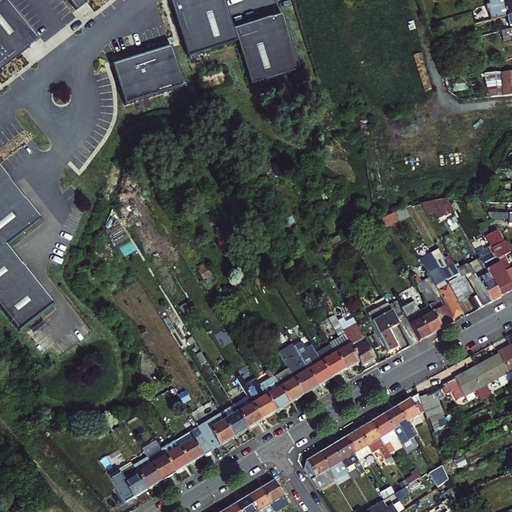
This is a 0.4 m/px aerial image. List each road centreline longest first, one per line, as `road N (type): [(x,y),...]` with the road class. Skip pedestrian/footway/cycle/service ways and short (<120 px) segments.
road 1 (residential): [(272,448),(511,313)]
road 2 (residential): [(82,61),(86,99),(50,166),(63,218),(43,255)]
road 3 (residential): [(167,511),(272,448)]
